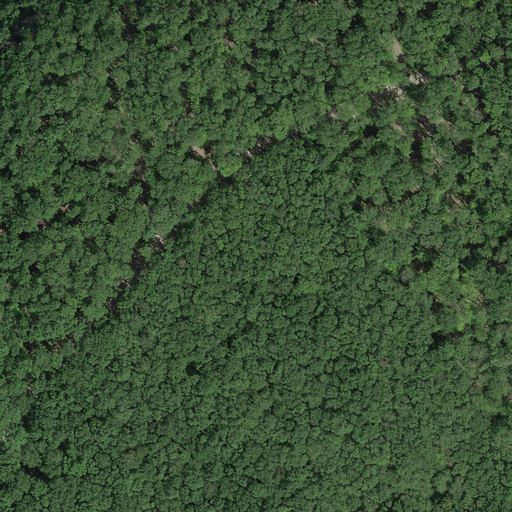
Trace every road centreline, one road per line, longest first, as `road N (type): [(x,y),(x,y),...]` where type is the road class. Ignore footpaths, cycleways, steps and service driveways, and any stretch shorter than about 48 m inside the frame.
road 1 (track): [(0,438),(237,162),(397,90),(511,62)]
road 2 (track): [(237,162),(489,511)]
